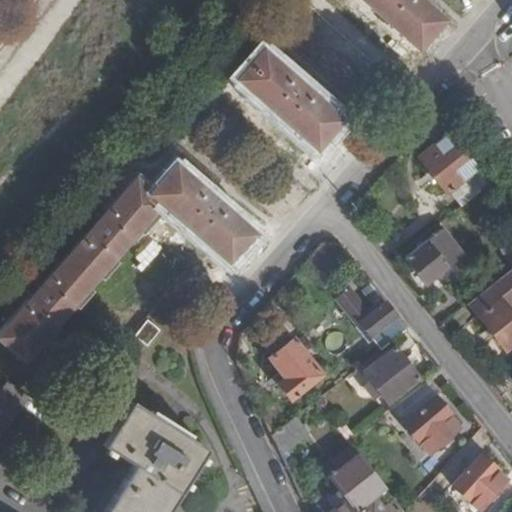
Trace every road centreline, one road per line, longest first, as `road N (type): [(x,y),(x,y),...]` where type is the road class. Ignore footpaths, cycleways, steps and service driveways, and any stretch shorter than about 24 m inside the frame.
road 1 (residential): [(288,511),(217,342),(229,315),(327,206)]
road 2 (residential): [(327,206),(511,434)]
road 3 (residential): [(327,206),(509,0)]
